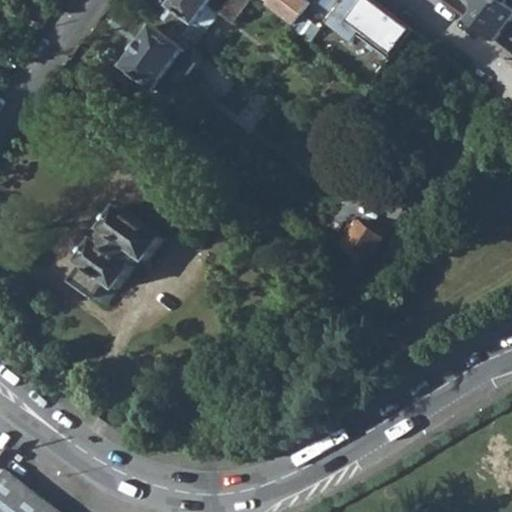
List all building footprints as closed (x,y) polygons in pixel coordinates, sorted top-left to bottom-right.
[(175,0),(171,7),(175,10),(167,21),(185,35),(199,45),(223,13),(238,24),(255,0),(175,0)] [(312,4),(306,0),(275,0),(271,6),(295,25),(303,15),(312,4)] [(313,43),(370,87),(413,29),(374,0),(344,0),(322,30),(313,43)] [(507,0),(470,0),(474,3),(475,13),(468,22),(496,42),(511,20),(511,11),(504,4),(507,0)] [(175,10),(171,7),(163,18),(167,21),(175,10)] [(293,28),(313,43),(322,30),(303,15),(295,25),(293,28)] [(127,67),(132,71),(126,79),(132,84),(139,75),(159,91),(162,88),(174,98),(198,65),(186,54),(188,52),(156,28),(127,67)] [(120,74),(104,95),(117,104),(132,84),(126,79),(120,74)] [(483,88),(471,78),(457,96),(469,106),(483,88)] [(449,147),(419,124),(405,142),(416,151),(411,158),(430,173),(449,147)] [(385,186),(408,204),(414,195),(391,178),(385,186)] [(84,260),(86,263),(73,280),(97,298),(110,281),(122,290),(138,267),(135,265),(144,254),(152,261),(168,238),(125,205),(84,260)] [(367,260),(382,240),(385,235),(365,220),(346,245),(367,260)] [(122,290),(110,281),(97,298),(109,307),(122,290)] [(73,382),(52,366),(47,372),(68,388),(73,382)] [(116,426),(156,444),(162,431),(124,413),(116,426)] [(60,511),(4,468),(0,473),(0,511),(60,511)]
